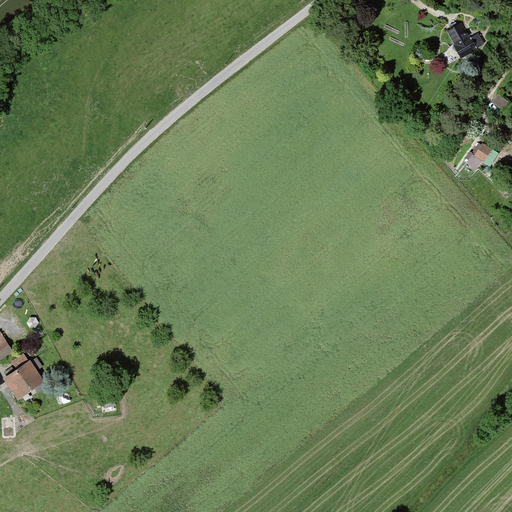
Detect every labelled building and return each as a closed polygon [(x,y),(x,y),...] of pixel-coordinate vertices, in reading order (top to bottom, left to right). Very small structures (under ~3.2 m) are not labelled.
[(461,24),(446,32),(461,62),(479,53),(478,50),(484,47),(478,35),(469,39),(461,24)] [(509,106),(497,96),(491,105),(503,114),(509,106)] [(466,143),(460,152),(466,155),(472,147),(466,143)] [(491,152),(482,146),(474,159),(484,164),(491,152)] [(511,202),(509,200),(497,213),(504,220),(511,211),(511,202)] [(1,335),(0,335),(0,364),(14,356),(1,335)] [(29,362),(3,380),(18,403),(45,385),(29,362)]
